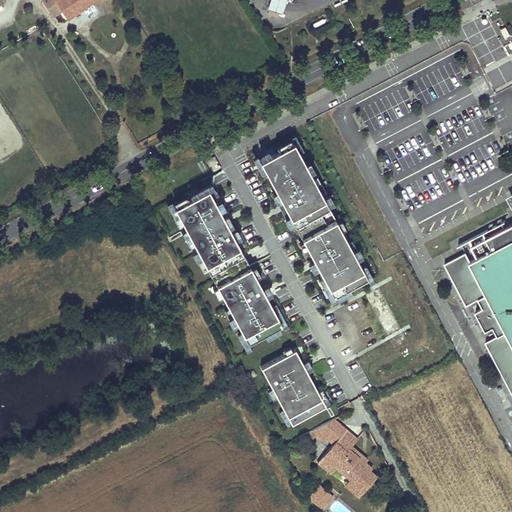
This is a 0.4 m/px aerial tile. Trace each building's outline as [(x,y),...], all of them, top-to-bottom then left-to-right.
[(34,0),(48,21),(56,16),(63,11),(67,18),(94,0),(34,0)] [(282,13),(286,0),(269,0),(267,8),(282,13)] [(509,35),(505,26),(499,29),(504,37),(509,35)] [(292,140),(258,159),(332,296),(366,278),(292,140)] [(206,187),(172,206),(247,343),(281,324),(206,187)] [(511,223),(487,236),(472,244),(478,256),(471,260),(466,252),(445,263),(467,304),(479,298),(483,307),(476,311),(486,330),(494,326),(498,335),(486,341),(511,390),(511,223)] [(293,348),(260,366),(291,423),(325,405),(293,348)] [(312,429),(332,444),(344,428),(331,419),(321,424),(312,429)] [(332,444),(328,450),(333,454),(328,463),(336,468),(351,479),(346,485),(361,495),(376,473),(370,469),(372,466),(366,462),(363,466),(355,461),(358,457),(347,449),(350,444),(356,436),(344,428),(332,444)] [(369,457),(350,444),(347,449),(358,457),(355,461),(363,466),(366,462),(369,457)] [(333,454),(328,450),(319,463),(333,473),(336,468),(328,463),(333,454)] [(334,497),(321,488),(312,501),(325,510),(334,497)]
